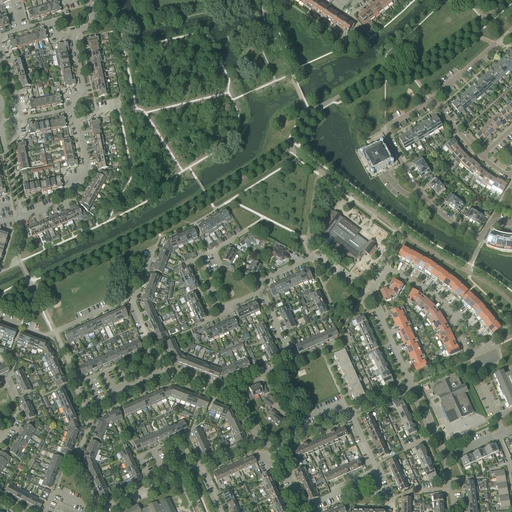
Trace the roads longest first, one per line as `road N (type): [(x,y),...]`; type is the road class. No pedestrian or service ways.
road 1 (residential): [(511,223),(492,221),(475,237),(412,184),(388,126),(431,98)]
road 2 (residential): [(19,217),(72,196),(86,169),(74,108)]
road 3 (residential): [(234,387),(291,361),(262,290)]
road 4 (residential): [(262,290),(261,280),(314,258),(363,295),(373,294)]
